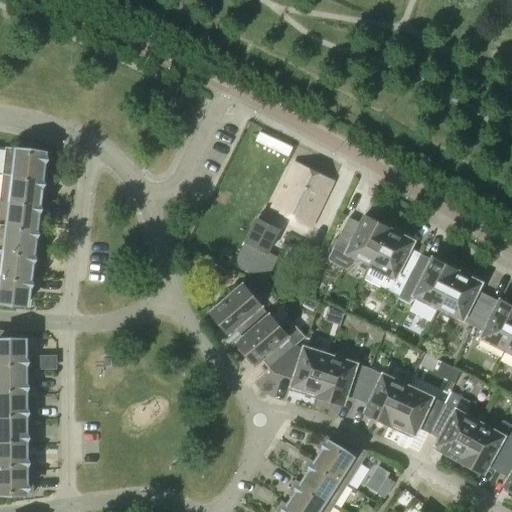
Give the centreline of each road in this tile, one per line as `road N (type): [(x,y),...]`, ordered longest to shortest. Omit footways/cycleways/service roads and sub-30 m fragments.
road 1 (residential): [(511,243),(228,91)]
road 2 (residential): [(495,508),(373,440),(262,411)]
road 3 (residential): [(69,505),(65,324)]
road 4 (residential): [(65,324),(78,197),(92,148)]
road 5 (unclassified): [(145,199),(185,181),(228,91)]
road 6 (residential): [(262,411),(176,301)]
road 7 (residential): [(69,505),(136,495),(193,511)]
